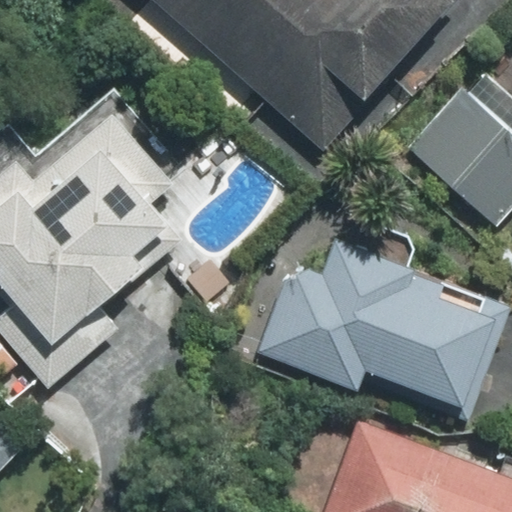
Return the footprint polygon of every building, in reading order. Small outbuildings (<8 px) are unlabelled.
[(150,0),(318,147),(446,0),(150,0)] [(511,95),(481,67),(404,150),(494,231),(511,211),(511,95)] [(0,296),(11,309),(0,318),(0,336),(50,392),(121,327),(100,305),(138,271),(128,259),(161,230),(144,211),(172,186),(158,170),(175,155),(112,86),(33,157),(2,122),(0,123),(0,296)] [(284,262),(246,352),(349,395),(358,373),(459,415),(497,325),(433,299),(439,285),(331,240),(317,275),(284,262)] [(511,511),(511,483),(354,423),(320,511),(511,511)] [(0,483),(28,456),(0,427),(0,483)]
